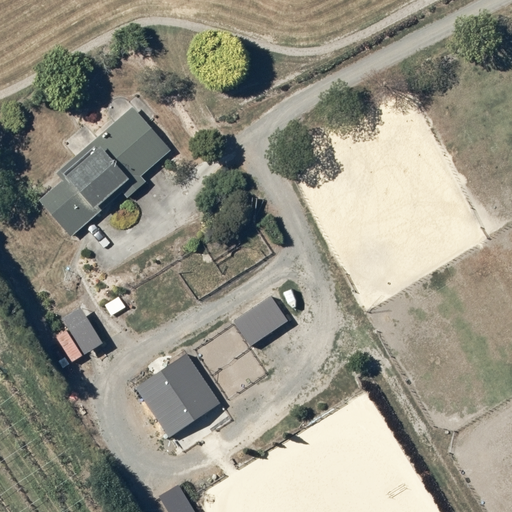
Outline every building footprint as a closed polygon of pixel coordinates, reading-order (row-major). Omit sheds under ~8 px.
[(146,183),(140,176),(171,148),(133,107),(62,172),(65,175),(64,177),(39,200),(72,236),(93,216),(123,191),(130,198),(146,183)] [(194,283),(177,260),(153,277),(169,301),(194,283)] [(131,302),(122,290),(103,304),(112,317),(131,302)] [(286,319),(268,294),(232,319),(250,344),(286,319)] [(101,342),(80,306),(62,317),(84,352),(101,342)] [(221,402),(188,352),(136,386),(169,436),(221,402)] [(194,511),(179,485),(160,496),(169,511),(194,511)]
